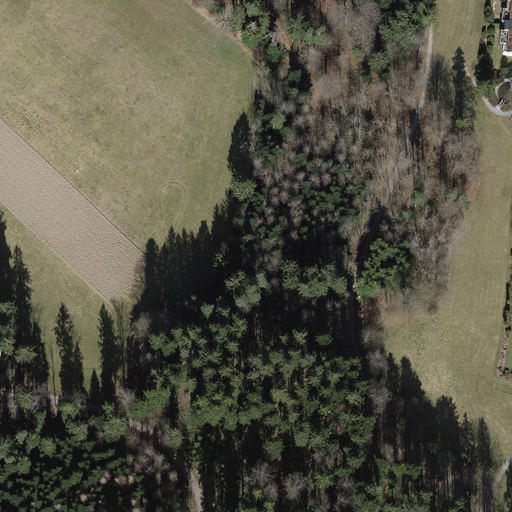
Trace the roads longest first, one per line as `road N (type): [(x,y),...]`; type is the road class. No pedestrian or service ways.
road 1 (track): [(435,0),(419,117),(366,260),(359,333),(373,384),(397,424),(485,511)]
road 2 (track): [(202,511),(188,473),(146,431),(88,407),(0,392)]
